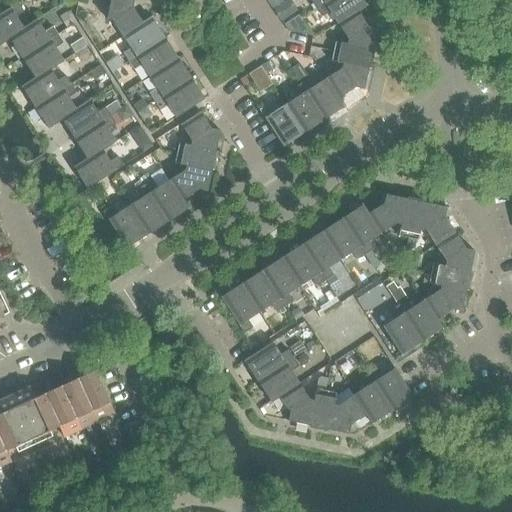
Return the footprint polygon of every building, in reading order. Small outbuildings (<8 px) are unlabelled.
[(9,4),(5,0),(0,0),(0,9),(0,10),(9,4)] [(142,23),(132,8),(133,0),(110,0),(107,19),(112,20),(122,35),(142,23)] [(283,2),(281,0),(267,0),(273,8),(283,2)] [(297,11),(289,0),(286,0),(273,9),(282,22),(297,11)] [(317,9),(329,0),(311,0),(317,9)] [(365,5),(361,0),(329,0),(317,9),(322,17),(329,12),(337,24),(357,11),(357,12),(367,6),(366,4),(365,5)] [(22,28),(16,20),(15,17),(23,12),(17,3),(0,14),(0,44),(9,39),(8,37),(22,28)] [(372,49),(376,29),(367,27),(357,12),(357,11),(337,24),(348,40),(347,45),(372,49)] [(73,24),(67,14),(60,18),(67,28),(73,24)] [(313,36),(301,19),(299,15),(285,25),(288,31),(313,36)] [(128,61),(164,38),(151,19),(152,18),(151,16),(142,23),(122,35),(131,48),(123,53),(128,61)] [(21,58),(57,35),(52,27),(44,32),(35,19),(22,28),(8,37),(9,39),(21,58)] [(62,61),(54,48),(62,43),(57,35),(21,58),(34,78),(35,79),(49,70),(62,61)] [(82,38),(69,46),(74,54),(87,46),(82,38)] [(176,58),(164,38),(128,61),(133,69),(141,64),(149,76),(177,59),(179,58),(178,57),(176,58)] [(368,68),(372,49),(347,45),(335,42),(331,61),(342,64),(368,68)] [(154,101),(190,78),(177,59),(149,76),(157,88),(149,94),(154,101)] [(272,70),(267,62),(261,66),(267,74),(272,70)] [(363,90),(368,68),(342,64),(342,67),(340,68),(325,78),(338,98),(339,98),(354,88),(363,90)] [(272,84),(261,67),(248,75),(260,93),(272,84)] [(34,107),(70,84),(64,76),(57,81),(49,70),(35,79),(34,78),(22,86),(21,84),(19,85),(34,107)] [(72,83),(81,77),(77,72),(68,79),(72,83)] [(205,98),(204,97),(202,98),(190,78),(154,101),(159,109),(166,105),(175,118),(205,98)] [(345,108),(339,98),(338,98),(325,78),(314,86),(309,79),(300,84),(323,120),(343,107),(344,109),(345,108)] [(74,109),(67,97),(75,92),(70,84),(34,107),(49,130),(50,129),(49,128),(61,120),(60,118),(74,109)] [(323,120),(300,84),(293,89),(297,96),(285,104),(303,133),(304,135),(305,134),(304,132),(323,120)] [(74,139),(109,116),(104,108),(96,113),(88,100),(74,109),(60,118),(61,120),(74,139)] [(115,100),(104,108),(109,116),(120,108),(115,100)] [(303,133),(285,104),(273,112),(268,105),(261,109),(260,109),(259,110),(282,147),(284,146),(284,145),(303,133)] [(131,113),(126,105),(110,116),(114,121),(120,117),(122,120),(131,113)] [(215,152),(219,131),(211,129),(200,113),(201,113),(200,111),(179,125),(191,142),(190,147),(215,152)] [(115,142),(106,129),(114,124),(109,116),(74,139),(86,158),(87,160),(101,150),(115,142)] [(211,172),(215,152),(190,147),(178,145),(176,154),(174,164),(185,167),(211,172)] [(87,189),(122,166),(116,157),(109,162),(103,154),(101,150),(87,160),(86,158),(74,166),(73,165),(72,165),(86,187),(86,188),(87,189)] [(207,192),(211,172),(185,167),(185,170),(169,181),(182,200),(182,199),(197,190),(207,192)] [(189,209),(182,199),(182,200),(169,181),(157,189),(151,181),(143,186),(167,221),(186,209),(187,210),(189,209)] [(167,221),(143,186),(135,191),(141,199),(128,207),(146,235),(147,236),(148,236),(147,234),(167,221)] [(400,224),(406,199),(385,194),(383,204),(368,213),(381,234),(397,223),(400,224)] [(420,228),(426,203),(406,199),(400,224),(398,235),(417,239),(420,228)] [(454,233),(444,217),(446,207),(426,203),(420,228),(424,229),(435,245),(454,233)] [(381,234),(368,213),(361,204),(360,204),(361,206),(341,219),(365,255),(374,249),(369,242),(381,234)] [(146,235),(128,207),(117,215),(111,207),(102,213),(126,249),(127,248),(127,247),(146,235)] [(365,255),(341,219),(322,231),(340,260),(352,253),(357,259),(365,255)] [(322,231),(321,230),(320,231),(321,232),(301,245),(324,281),(333,275),(329,268),(340,260),(322,231)] [(469,271),(474,251),(465,249),(454,233),(435,245),(446,262),(445,267),(469,271)] [(324,281),(301,245),(282,258),(300,287),(312,279),(317,285),(324,281)] [(380,265),(371,252),(365,256),(374,269),(380,265)] [(300,287),(282,258),(281,256),(279,257),(280,258),(261,271),(285,307),(293,301),(289,294),(300,287)] [(465,291),(469,271),(445,267),(433,264),(428,283),(440,286),(465,291)] [(285,307),(261,271),(241,284),(260,313),(272,305),(276,312),(285,307)] [(83,281),(77,273),(65,280),(71,289),(83,281)] [(241,284),(240,282),(239,283),(240,284),(221,297),(221,296),(219,297),(243,334),(253,328),(248,320),(260,313),(241,284)] [(407,299),(399,287),(397,289),(393,283),(386,288),(398,305),(407,299)] [(461,312),(465,291),(440,286),(439,290),(423,300),(437,319),(452,310),(461,312)] [(443,329),(437,319),(423,300),(412,308),(406,300),(398,305),(421,341),(441,329),(442,330),(443,329)] [(421,341),(398,305),(390,311),(395,318),(382,327),(401,357),(402,356),(402,354),(421,341)] [(303,315),(299,308),(291,313),(296,320),(303,315)] [(257,381),(293,358),(288,350),(280,355),(272,342),(242,361),(243,363),(244,362),(257,381)] [(299,384),(291,371),(299,366),(293,358),(257,381),(270,401),(268,402),(269,404),(279,397),(279,396),(299,384)] [(413,398),(394,368),(381,376),(377,369),(369,374),(392,410),(411,397),(412,399),(413,398)] [(114,414),(103,391),(94,370),(77,378),(97,422),(114,414)] [(392,410),(369,374),(360,379),(365,386),(352,395),(365,415),(371,425),(373,424),(372,423),(392,410)] [(333,404),(335,392),(325,390),(328,379),(320,377),(318,379),(313,400),(307,426),(327,430),(333,404)] [(97,422),(77,378),(60,386),(80,429),(97,422)] [(307,426),(313,400),(309,399),(299,384),(279,396),(279,397),(289,412),(287,421),(307,426)] [(80,429),(60,386),(43,394),(58,427),(59,427),(64,437),(80,429)] [(58,427),(43,394),(34,398),(29,387),(12,395),(32,439),(58,427)] [(32,439),(12,395),(0,400),(0,436),(6,450),(32,439)] [(365,415),(352,395),(336,405),(333,404),(327,430),(348,434),(350,425),(365,415)] [(6,450),(0,436),(0,466),(11,462),(6,450)] [(38,497),(35,489),(26,494),(30,502),(38,497)] [(30,511),(26,502),(16,508),(17,511),(30,511)]
